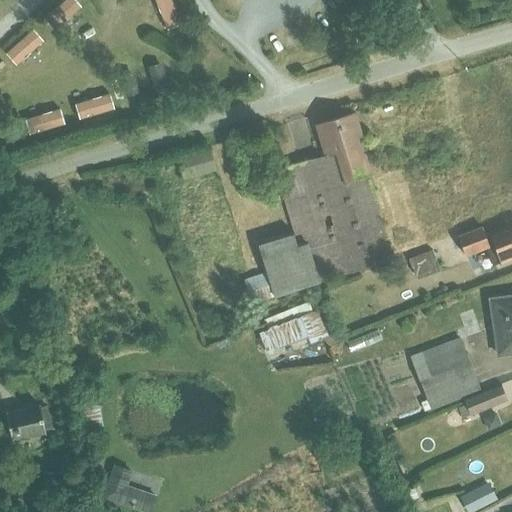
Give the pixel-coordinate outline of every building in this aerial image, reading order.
[(76,0),(65,0),(43,19),(54,31),(82,7),(76,0)] [(172,0),(155,0),(168,30),(183,24),(172,0)] [(399,3),(384,12),(395,32),(410,23),(399,3)] [(33,29),(6,53),(16,65),(44,41),(33,29)] [(161,68),(151,71),(156,88),(166,85),(161,68)] [(132,77),(122,80),(127,97),(138,94),(132,77)] [(110,93),(75,104),(80,119),(115,109),(110,93)] [(60,109),(25,119),(30,135),(65,124),(60,109)] [(267,273),(244,280),(251,304),(395,259),(358,138),(362,136),(355,113),(316,125),(325,155),(274,170),(294,234),(258,245),(267,273)] [(211,150),(178,159),(184,180),(217,171),(211,150)] [(0,246),(29,238),(24,222),(0,228),(0,246)] [(481,227),(458,236),(466,257),(488,248),(491,255),(496,253),(500,263),(511,258),(511,228),(486,238),(481,227)] [(431,250),(408,259),(417,280),(440,271),(431,250)] [(511,296),(488,300),(496,355),(511,352),(511,296)] [(267,329),(259,333),(267,352),(307,336),(310,343),(328,337),(317,310),(312,312),(308,302),(264,320),(267,329)] [(377,330),(347,342),(351,352),(381,340),(377,330)] [(460,337),(410,356),(416,372),(410,375),(414,384),(420,382),(421,384),(414,385),(417,391),(424,390),(427,400),(421,402),(424,411),(431,409),(431,410),(481,390),(460,337)] [(466,404),(458,407),(462,418),(507,400),(501,385),(464,399),(466,404)] [(45,430),(40,407),(39,405),(7,413),(13,440),(45,433),(45,430)] [(40,407),(45,430),(53,428),(48,405),(40,407)] [(99,405),(79,408),(83,433),(103,429),(99,405)] [(496,412),(483,417),(488,430),(502,425),(496,412)] [(114,464),(102,498),(143,511),(151,511),(157,496),(128,486),(133,471),(114,464)] [(489,483),(461,497),(468,511),(470,511),(496,498),(489,483)]
